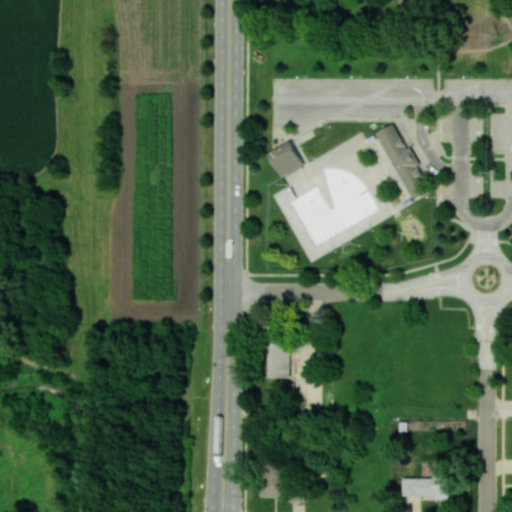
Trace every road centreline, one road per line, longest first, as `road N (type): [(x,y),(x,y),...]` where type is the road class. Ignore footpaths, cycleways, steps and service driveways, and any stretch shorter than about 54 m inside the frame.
road 1 (secondary): [(228,0),(226,415)]
road 2 (residential): [(227,291),(390,290),(460,278)]
road 3 (residential): [(486,511),(483,302)]
road 4 (residential): [(485,253),(468,259),(460,278),(483,302),(502,296),(510,280),(503,260),(485,253)]
